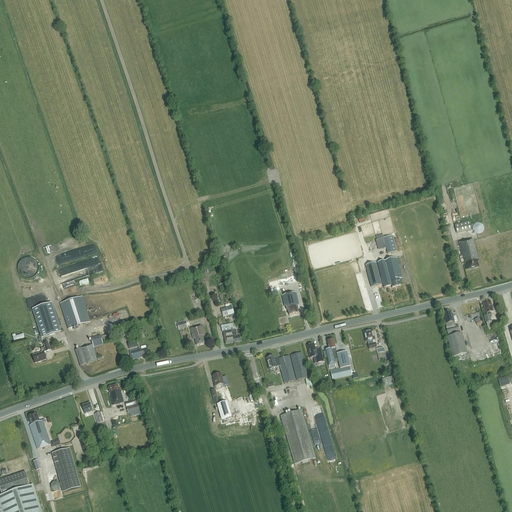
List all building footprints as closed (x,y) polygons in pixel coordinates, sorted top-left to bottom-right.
[(471,230),(469,221),(454,225),(457,233),(471,230)] [(484,233),(484,223),(474,223),(474,233),(484,233)] [(397,252),(393,236),(383,238),(387,254),(397,252)] [(478,267),(477,263),(478,262),(473,239),(459,243),(463,256),(460,257),(461,263),(464,262),(464,264),(466,264),(467,270),(468,269),(469,270),(470,270),(471,269),(475,268),(476,268),(477,268),(478,267)] [(82,247),(48,255),(50,265),(84,257),(82,247)] [(39,260),(23,257),(21,267),(25,268),(23,275),(34,277),(34,272),(37,273),(39,260)] [(377,263),(384,288),(391,286),(392,288),(401,286),(399,279),(402,278),(397,258),(377,263)] [(381,285),(376,263),(365,266),(371,288),(381,285)] [(64,284),(65,288),(68,288),(80,283),(80,280),(82,279),(80,275),(82,274),(82,273),(88,273),(88,270),(87,268),(84,268),(82,269),(79,269),(79,270),(78,270),(69,274),(69,277),(70,277),(74,275),(74,280),(64,284)] [(281,294),(279,285),(272,286),(274,295),(281,294)] [(296,307),(299,305),(296,293),(282,296),(284,306),(286,306),(287,310),(288,310),(289,316),(298,314),(296,307)] [(29,306),(42,302),(40,295),(27,299),(29,306)] [(82,297),(60,304),(68,330),(91,322),(82,297)] [(485,314),(490,312),(490,313),(491,313),(491,314),(492,314),(493,314),(493,313),(494,313),(494,312),(492,306),(491,306),(490,301),(483,303),(484,308),(483,308),(485,314)] [(32,310),(42,338),(61,332),(52,303),(32,310)] [(222,309),(224,317),(235,314),(233,306),(222,309)] [(450,326),(449,323),(457,321),(456,316),(453,317),(453,314),(452,315),(451,312),(444,314),(445,316),(444,316),(446,327),(449,326),(450,326)] [(492,327),(493,327),(490,314),(484,316),(487,328),(488,328),(489,330),(492,329),(492,327)] [(188,328),(186,322),(177,324),(179,330),(188,328)] [(235,324),(233,324),(221,326),(222,332),(223,332),(225,343),(225,344),(241,341),(241,336),(237,337),(235,325),(235,324)] [(196,345),(205,343),(204,337),(205,337),(202,325),(190,329),(193,339),(195,339),(196,345)] [(459,333),(457,325),(446,328),(448,336),(459,333)] [(130,334),(129,329),(118,332),(119,337),(130,334)] [(374,338),(372,330),(364,333),(365,337),(364,337),(366,342),(367,342),(369,350),(376,347),(375,343),(374,340),(375,340),(374,337),(374,338)] [(467,354),(462,333),(447,337),(452,358),(467,354)] [(94,348),(103,345),(100,335),(91,338),(93,345),(75,350),(80,367),(87,365),(86,364),(87,364),(97,361),(98,361),(94,348)] [(138,347),(136,339),(127,341),(129,349),(138,347)] [(332,380),(352,376),(348,357),(347,357),(346,352),(337,354),(335,348),(336,348),(335,344),(334,344),(333,340),(327,341),(329,350),(325,351),(329,369),(335,368),(334,360),(338,359),(340,369),(330,371),(332,380)] [(32,356),(35,363),(46,360),(44,352),(51,350),(48,343),(44,344),(45,347),(41,349),(42,352),(32,356)] [(308,346),(307,346),(310,359),(318,357),(316,351),(315,351),(314,344),(310,345),(308,345),(308,346)] [(130,351),(132,360),(143,357),(143,356),(149,355),(147,349),(142,350),(141,348),(130,351)] [(386,357),(384,350),(377,351),(378,358),(386,357)] [(297,380),(307,377),(301,353),(290,356),(297,380)] [(278,360),(275,360),(273,356),(267,358),(270,369),(276,367),(280,366),(285,383),(296,380),(289,356),(278,359),(278,360)] [(312,360),(315,377),(322,375),(318,359),(312,360)] [(221,374),(213,376),(214,382),(213,382),(214,387),(223,385),(224,388),(228,387),(225,377),(222,378),(221,374)] [(509,376),(499,378),(502,386),(511,384),(509,376)] [(382,380),(383,388),(394,385),(392,377),(382,380)] [(120,389),(119,389),(118,385),(109,388),(110,394),(109,394),(112,406),(124,403),(121,391),(120,389)] [(136,405),(135,401),(125,403),(128,414),(130,414),(131,417),(143,414),(140,403),(136,405)] [(226,402),(217,405),(221,419),(231,416),(226,402)] [(82,406),(84,412),(85,414),(93,411),(90,403),(82,406)] [(316,458),(302,410),(281,416),(295,464),(316,458)] [(104,422),(101,412),(94,414),(97,424),(104,422)] [(31,422),(30,423),(31,425),(30,425),(30,426),(29,426),(38,450),(51,445),(52,448),(61,445),(59,439),(51,442),(44,423),(45,422),(44,420),(40,421),(39,419),(38,420),(37,415),(36,415),(36,414),(30,416),(30,417),(29,417),(31,422)] [(322,436),(329,463),(337,460),(330,434),(322,436)] [(81,488),(70,449),(52,454),(63,493),(81,488)] [(42,511),(33,485),(30,487),(25,472),(0,479),(0,489),(2,496),(0,496),(0,505),(2,511),(42,511)]
